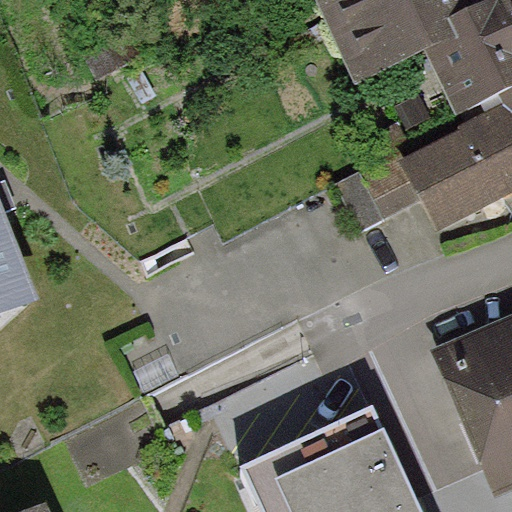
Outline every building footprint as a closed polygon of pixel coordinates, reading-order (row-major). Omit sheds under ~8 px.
[(493,0),(316,0),(357,88),(427,56),(457,42),(449,23),(494,2),(493,0)] [(511,0),(493,0),(494,2),(449,23),(457,42),(427,56),(456,118),(462,115),(466,125),(503,107),(511,124),(511,0)] [(459,132),(401,162),(437,234),(511,195),(511,124),(503,107),(466,125),(458,130),(459,132)] [(0,320),(38,306),(0,206),(0,320)] [(495,500),(511,493),(511,320),(432,355),(495,500)] [(419,511),(373,411),(241,472),(259,511),(419,511)]
